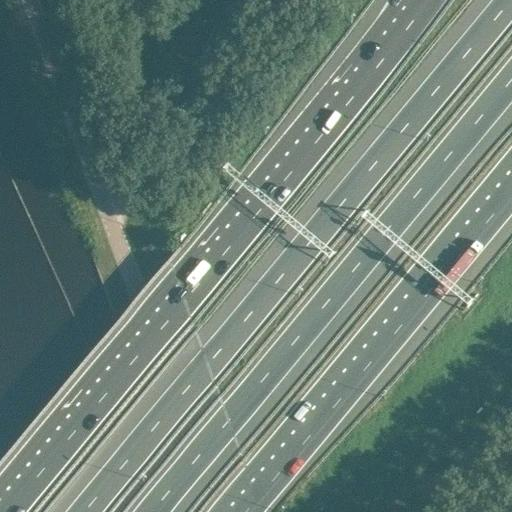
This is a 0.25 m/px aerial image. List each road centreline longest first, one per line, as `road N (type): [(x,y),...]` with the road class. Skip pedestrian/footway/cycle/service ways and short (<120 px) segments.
road 1 (motorway): [(511,2),(86,511)]
road 2 (motorway): [(426,0),(9,511)]
road 3 (motorway): [(153,511),(511,82)]
road 4 (unclassified): [(220,511),(33,0)]
road 5 (motorway): [(227,511),(511,166)]
road 6 (track): [(242,0),(99,186)]
